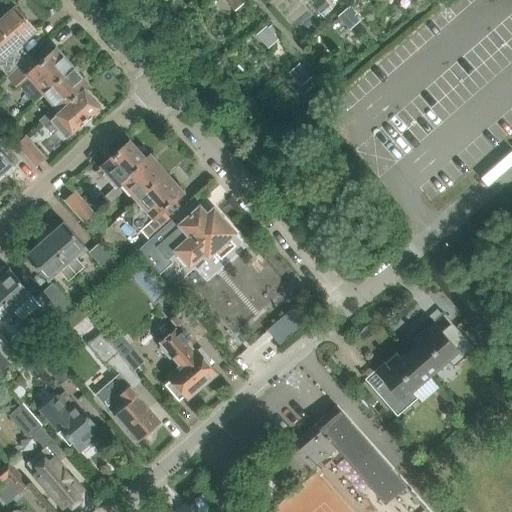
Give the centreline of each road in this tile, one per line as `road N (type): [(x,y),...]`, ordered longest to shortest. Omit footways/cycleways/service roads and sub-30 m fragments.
road 1 (residential): [(117,511),(350,308)]
road 2 (residential): [(350,308),(157,87)]
road 3 (unclassified): [(350,308),(511,166)]
road 4 (residential): [(0,228),(157,87)]
